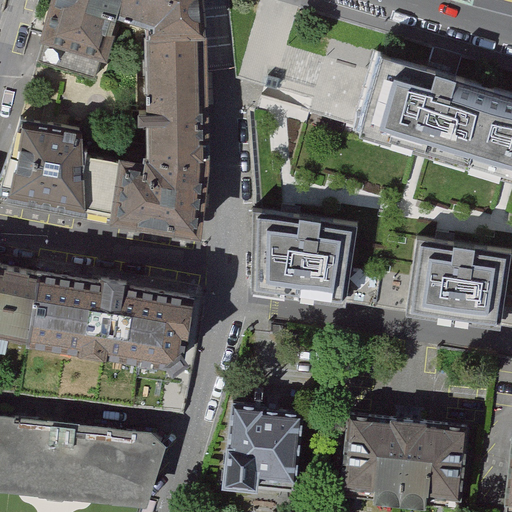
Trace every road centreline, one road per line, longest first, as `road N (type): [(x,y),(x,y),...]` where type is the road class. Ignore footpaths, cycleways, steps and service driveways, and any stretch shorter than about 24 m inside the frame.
road 1 (residential): [(231,271),(171,511)]
road 2 (residential): [(231,271),(0,233)]
road 3 (residential): [(219,64),(231,271)]
road 4 (unknown): [(271,305),(266,359),(298,381),(338,387)]
road 5 (residential): [(511,39),(386,0)]
